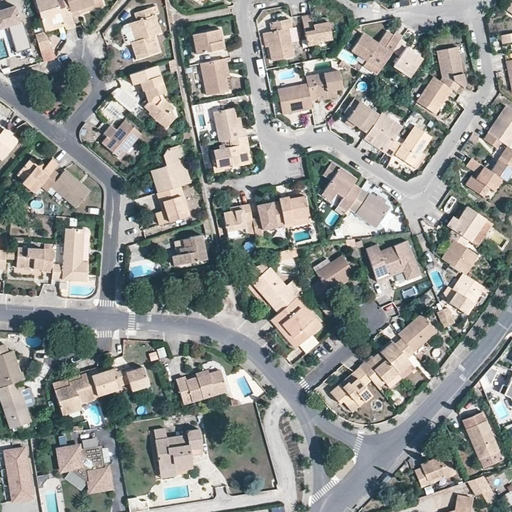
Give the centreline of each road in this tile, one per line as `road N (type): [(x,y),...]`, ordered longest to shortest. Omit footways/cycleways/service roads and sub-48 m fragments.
road 1 (residential): [(274,146),(324,139),(401,188),(426,185),(487,86),(469,5)]
road 2 (residential): [(104,320),(183,325),(234,339),(294,396)]
road 3 (residential): [(63,140),(113,188),(104,320)]
road 4 (residential): [(508,317),(399,444)]
road 5 (residential): [(245,0),(239,8),(265,135),(274,146)]
